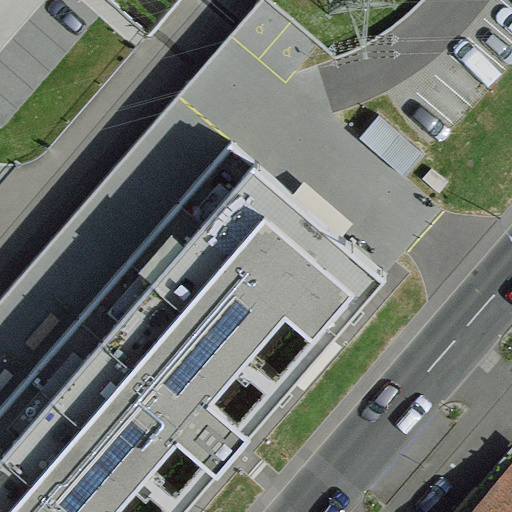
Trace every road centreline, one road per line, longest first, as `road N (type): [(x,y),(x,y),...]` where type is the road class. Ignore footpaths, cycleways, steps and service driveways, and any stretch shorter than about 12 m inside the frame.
road 1 (primary): [(511,254),(289,511)]
road 2 (primary): [(325,511),(511,300)]
